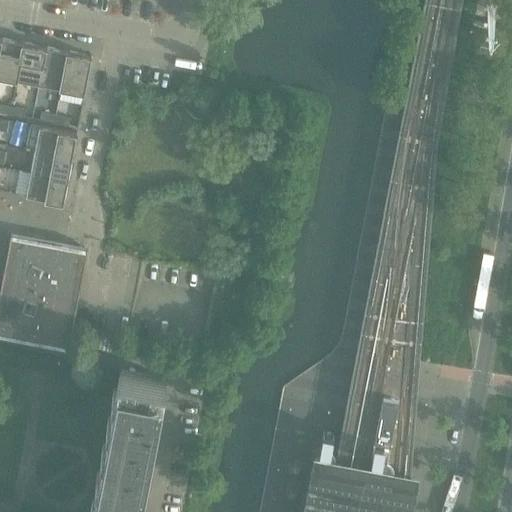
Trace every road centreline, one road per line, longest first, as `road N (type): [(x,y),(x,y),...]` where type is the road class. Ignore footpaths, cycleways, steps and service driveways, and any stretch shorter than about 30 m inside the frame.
road 1 (secondary): [(511,186),(459,511)]
road 2 (residential): [(76,217),(114,29)]
